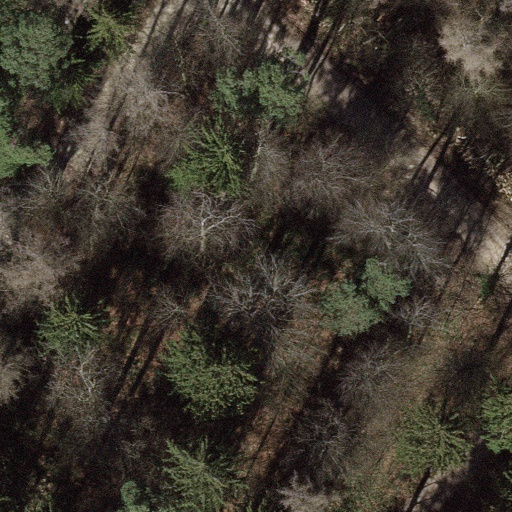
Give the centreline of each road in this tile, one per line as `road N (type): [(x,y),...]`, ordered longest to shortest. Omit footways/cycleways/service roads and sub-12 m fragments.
road 1 (track): [(511,262),(330,80),(231,0)]
road 2 (track): [(133,0),(58,173),(0,229)]
road 3 (track): [(420,511),(511,416)]
